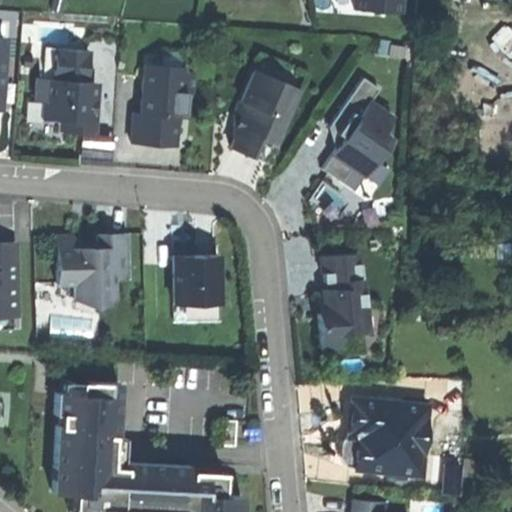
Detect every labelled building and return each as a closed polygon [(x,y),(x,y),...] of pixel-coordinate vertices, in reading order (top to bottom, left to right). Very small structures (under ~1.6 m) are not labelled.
[(355,0),(355,7),(399,10),(399,0),(355,0)] [(45,48),(43,78),(53,79),(55,49),(45,48)] [(77,131),(93,132),(95,96),(88,95),(88,82),(86,82),(88,50),(55,49),(53,79),(43,78),(37,78),(35,100),(44,100),(43,118),(66,119),(66,131),(77,131)] [(236,112),(244,115),(233,140),(230,148),(249,155),(257,136),(259,131),(276,138),(303,74),(259,56),(236,112)] [(152,143),(175,145),(176,116),(178,116),(179,113),(180,92),(185,92),(191,93),(192,72),(182,71),(167,70),(163,65),(143,64),(140,112),(133,112),(131,142),(152,143)] [(344,133),(323,166),(357,188),(366,175),(379,184),(391,164),(377,154),(402,115),(356,85),(331,124),(344,133)] [(236,112),(233,140),(244,115),(236,112)] [(274,143),(276,138),(259,131),(257,136),(266,140),(274,143)] [(71,234),(54,234),(55,283),(73,282),(74,298),(93,305),(113,298),(112,278),(129,277),(127,233),(95,234),(96,246),(88,246),(82,247),(71,234)] [(0,242),(0,258),(15,258),(15,242),(0,242)] [(316,313),(319,347),(339,346),(338,333),(359,331),(357,310),(363,309),(357,253),(320,256),(323,288),(321,289),(322,300),(324,313),(316,313)] [(190,257),(171,258),(172,303),(218,302),(217,254),(190,254),(190,257)] [(0,327),(19,327),(18,298),(16,298),(15,258),(0,258),(0,327)] [(315,307),(316,313),(324,313),(322,300),(315,300),(315,307)] [(219,319),(218,302),(172,303),(172,320),(219,319)] [(52,335),(91,334),(90,316),(52,317),(52,335)] [(130,511),(133,463),(111,462),(112,436),(115,436),(117,382),(102,382),(87,381),(86,394),(53,393),(53,414),(58,414),(57,425),(54,425),(51,491),(80,492),(79,511),(130,511)] [(349,417),(348,434),(357,435),(360,400),(351,399),(349,417)] [(424,405),(360,400),(357,435),(348,434),(340,442),(338,456),(344,466),(404,471),(406,441),(421,442),(424,405)] [(217,444),(234,444),(234,420),(217,419),(217,444)] [(418,473),(421,442),(406,441),(404,471),(418,473)] [(130,511),(160,511),(162,464),(133,463),(130,511)] [(239,511),(240,495),(223,495),(212,494),(212,472),(190,471),(190,465),(162,464),(160,511),(239,511)] [(380,511),(381,501),(352,499),(350,511),(380,511)]
